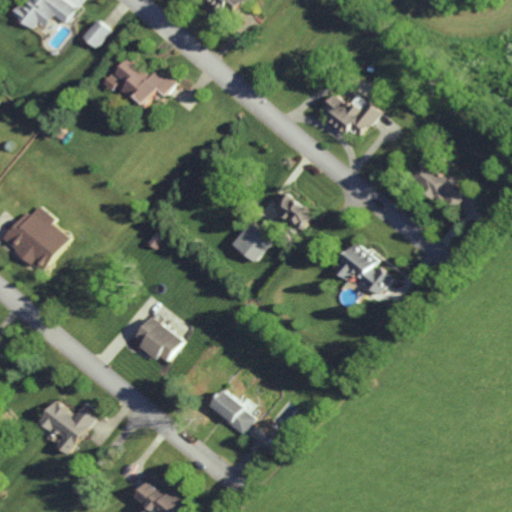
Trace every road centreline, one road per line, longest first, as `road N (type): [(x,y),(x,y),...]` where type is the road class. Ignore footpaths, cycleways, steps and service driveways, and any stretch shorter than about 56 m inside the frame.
road 1 (residential): [(129,0),(436,255)]
road 2 (residential): [(0,290),(228,478)]
